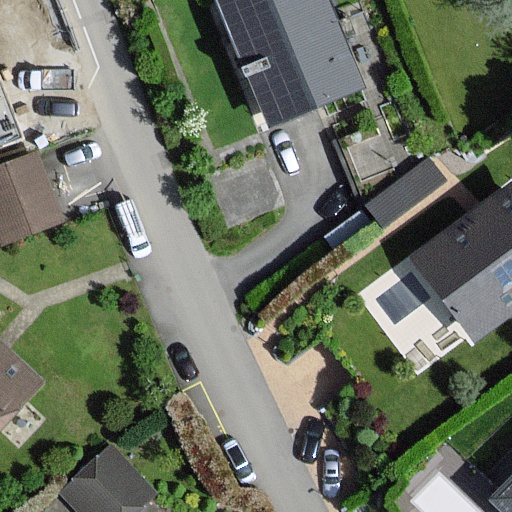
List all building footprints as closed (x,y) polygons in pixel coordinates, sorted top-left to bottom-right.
[(321,0),(212,0),(211,1),(265,128),(359,89),(321,0)] [(0,167),(0,239),(0,241),(58,218),(34,154),(0,167)] [(511,309),(511,190),(510,189),(412,259),(471,339),(511,309)] [(0,427),(40,385),(0,347),(0,427)] [(105,444),(58,500),(73,511),(133,511),(155,485),(105,444)] [(511,511),(511,477),(489,502),(500,511),(511,511)]
